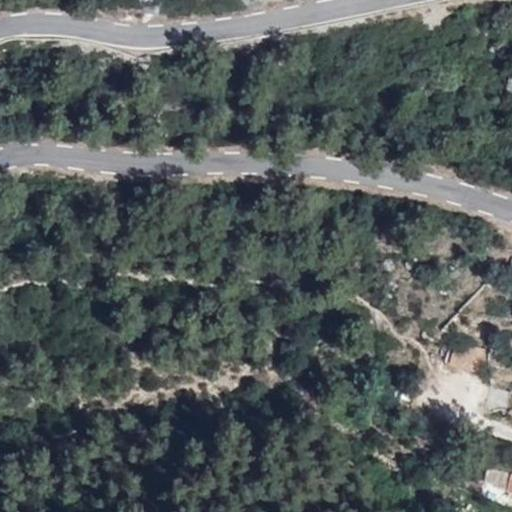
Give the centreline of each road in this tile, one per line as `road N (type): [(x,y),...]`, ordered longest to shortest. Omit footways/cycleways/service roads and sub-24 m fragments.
road 1 (tertiary): [(0,158),(36,151),(143,162),(313,163),(511,208)]
road 2 (tertiary): [(375,0),(162,35),(0,25)]
